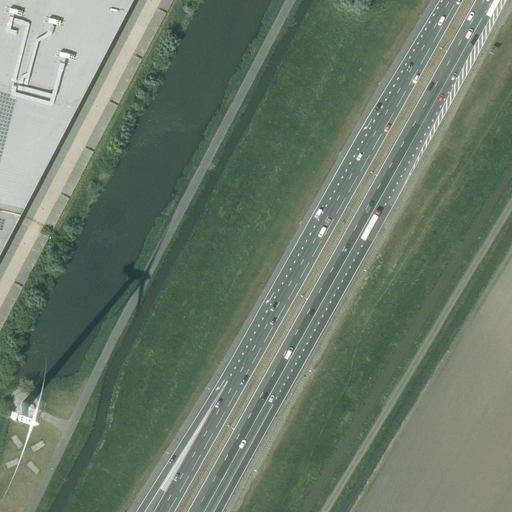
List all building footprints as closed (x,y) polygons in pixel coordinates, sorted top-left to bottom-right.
[(0,0),(0,209),(21,215),(132,0),(0,0)] [(0,254),(21,215),(0,209),(0,254)] [(23,400),(22,401),(20,402),(19,403),(19,404),(19,406),(19,407),(20,409),(21,410),(22,411),(23,411),(25,411),(26,411),(28,410),(29,409),(30,408),(30,406),(30,405),(30,403),(29,402),(28,401),(26,400),(25,400),(23,400)] [(15,435),(10,438),(18,449),(23,446),(15,435)] [(45,445),(41,440),(30,448),(34,453),(45,445)] [(19,464),(17,458),(5,464),(7,469),(19,464)] [(31,461),(26,464),(35,475),(39,471),(31,461)]
